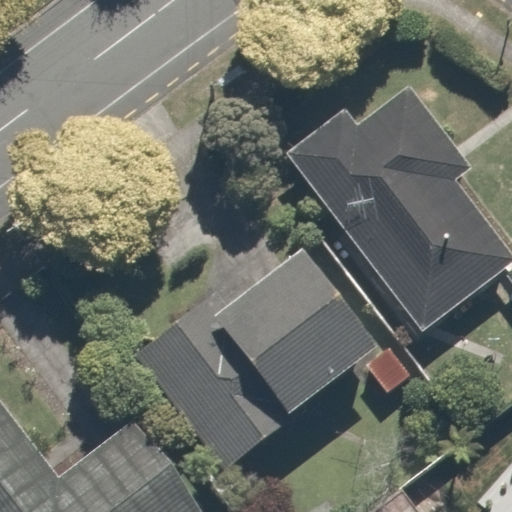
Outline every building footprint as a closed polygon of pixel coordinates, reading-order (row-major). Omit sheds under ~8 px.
[(348,117),(279,168),(405,339),(503,266),(434,173),(456,157),(408,91),(357,129),(348,117)] [(279,228),(118,366),(220,484),(380,347),(279,228)] [(511,279),(496,292),(511,311),(511,279)] [(0,423),(0,511),(188,511),(118,423),(45,481),(0,423)] [(405,511),(390,492),(363,511),(405,511)]
